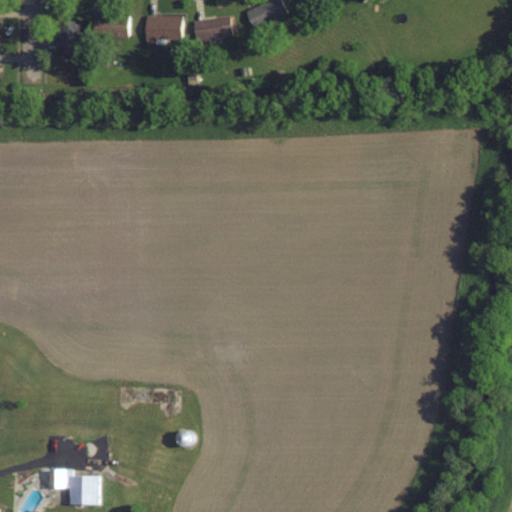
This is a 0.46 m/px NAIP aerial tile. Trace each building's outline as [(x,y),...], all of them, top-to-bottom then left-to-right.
[(269,0),(250,11),(259,27),(289,11),(283,0),(269,0)] [(98,36),(133,37),(135,12),(99,11),(98,36)] [(149,43),(169,43),(170,37),(190,37),(191,15),(150,14),(149,43)] [(203,40),(238,35),(235,14),(200,18),(203,40)] [(84,50),(83,31),(62,32),(63,51),(84,50)] [(72,473),(72,467),(52,467),(51,485),(68,486),(68,502),(100,502),(100,473),(72,473)]
